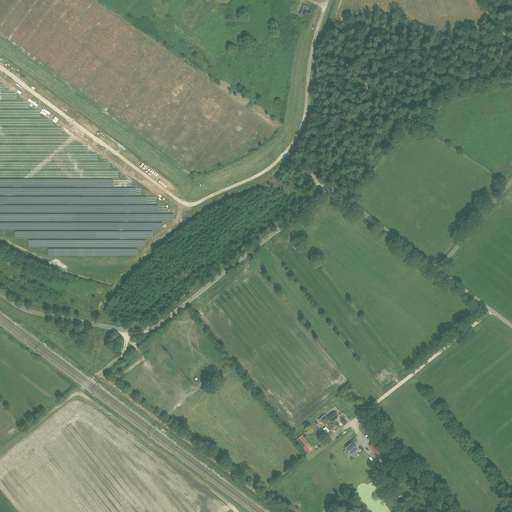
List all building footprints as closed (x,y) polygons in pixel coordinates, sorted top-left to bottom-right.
[(305,4),(299,15),(304,18),(310,7),(305,4)] [(325,415),(318,420),(320,422),(321,422),(326,427),(323,429),(326,433),(330,430),(331,431),(332,431),(334,429),(334,428),(333,427),(334,426),(331,423),(337,417),(333,412),(327,418),(325,415)] [(296,440),(302,447),(307,443),(302,436),(296,440)] [(349,446),(346,449),(350,454),(356,448),(353,445),(357,442),(355,439),(348,445),(349,446)] [(382,462),(387,458),(388,457),(381,448),(382,448),(376,440),(374,442),(369,446),(382,462)]
